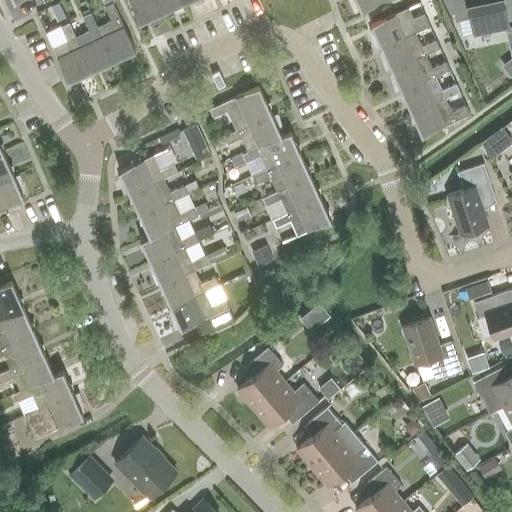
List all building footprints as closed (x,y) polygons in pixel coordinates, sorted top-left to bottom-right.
[(128,0),(139,21),(161,11),(155,0),(128,0)] [(155,0),(161,11),(183,1),(182,0),(155,0)] [(356,0),(361,9),(381,0),(356,0)] [(492,0),(489,1),(488,0),(450,0),(455,20),(470,17),(473,33),(508,25),(502,0),(492,0)] [(110,19),(96,26),(112,59),(134,49),(111,2),(104,5),(110,19)] [(374,47),(381,46),(415,31),(429,24),(426,17),(424,12),(413,17),(408,7),(370,24),(372,28),(369,30),(374,47)] [(90,70),(112,59),(96,26),(90,12),(82,15),(88,29),(75,36),(74,36),(90,70)] [(74,36),(75,36),(68,22),(46,32),(53,46),(52,47),(68,80),(71,78),(73,81),(91,77),(89,70),(90,70),(74,36)] [(385,69),(391,68),(425,52),(425,53),(439,47),(436,39),(421,45),(415,31),(381,46),(382,50),(379,52),(385,69)] [(394,91),(401,90),(435,74),(435,75),(449,68),(446,61),(432,67),(425,53),(425,52),(391,68),(392,72),(389,73),(394,91)] [(441,89),(435,75),(435,74),(401,90),(410,111),(445,96),(459,90),(456,82),(441,89)] [(236,130),(271,114),(259,85),(209,108),(213,116),(227,109),(235,129),(236,130)] [(451,111),(445,96),(410,111),(421,134),(470,112),(466,104),(451,111)] [(236,130),(235,129),(223,135),(227,143),(241,136),(247,150),(281,135),(284,134),(277,112),(271,114),(236,130)] [(210,152),(196,122),(182,129),(196,159),(210,152)] [(284,134),(281,135),(247,150),(231,157),(235,166),(260,154),(266,168),(266,169),(300,153),(290,131),(284,134)] [(491,134),(481,142),(490,159),(501,150),(491,134)] [(0,180),(13,175),(3,153),(0,154),(0,180)] [(276,190),(310,175),(300,153),(266,169),(266,168),(252,174),(256,182),(270,176),(276,190)] [(163,177),(178,171),(174,162),(160,169),(153,154),(119,170),(129,192),(163,177)] [(484,162),(457,170),(463,188),(447,193),(460,233),(488,224),(479,197),(494,192),(484,162)] [(0,207),(23,197),(13,175),(0,180),(0,207)] [(320,197),(310,175),(276,190),(262,196),(265,205),(280,198),(286,212),(320,197)] [(129,192),(139,214),(173,199),(199,187),(196,179),(169,191),(163,177),(129,192)] [(330,220),(320,197),(286,212),(272,218),(275,226),(290,220),(296,235),(330,220)] [(173,199),(139,214),(149,236),(174,225),(209,209),(205,201),(179,213),(173,199)] [(247,206),(235,211),(239,220),(251,215),(247,206)] [(181,239),(174,225),(149,236),(140,240),(151,262),(184,246),(184,247),(199,240),(195,232),(181,239)] [(272,259),(265,243),(251,250),(258,265),(272,259)] [(205,254),(209,262),(227,254),(223,245),(205,254)] [(195,269),(209,262),(205,254),(191,260),(184,247),(184,246),(151,262),(160,284),(194,268),(195,269)] [(160,284),(170,306),(204,290),(219,284),(215,276),(201,282),(195,269),(194,268),(160,284)] [(0,320),(24,310),(11,281),(0,286),(0,320)] [(511,301),(508,289),(473,301),(479,316),(485,314),(493,338),(511,331),(511,301)] [(204,290),(170,306),(172,309),(169,310),(174,328),(180,326),(181,328),(229,306),(225,298),(211,304),(204,290)] [(321,322),(330,315),(319,302),(311,309),(321,322)] [(34,332),(24,310),(0,320),(0,346),(0,347),(34,332)] [(428,358),(435,379),(462,369),(451,339),(439,344),(428,316),(402,325),(415,363),(428,358)] [(10,369),(44,354),(34,332),(0,347),(0,346),(0,355),(3,354),(10,368),(10,369)] [(237,388),(253,407),(284,381),(275,370),(283,364),(267,346),(249,362),(257,371),(237,388)] [(53,375),(44,354),(10,369),(10,368),(0,372),(0,382),(13,376),(20,390),(53,375)] [(489,412),(503,405),(511,400),(511,373),(510,375),(504,364),(473,381),(489,412)] [(53,375),(20,390),(14,393),(18,401),(32,394),(38,408),(39,409),(72,393),(62,371),(53,375)] [(330,376),(319,385),(330,397),(340,388),(330,376)] [(284,381),(253,407),(268,426),(288,409),(296,419),(318,400),(303,382),(293,391),(284,381)] [(412,388),(418,401),(430,395),(424,382),(412,388)] [(78,392),(72,393),(39,409),(38,408),(24,415),(35,437),(82,416),(80,411),(83,410),(78,392)] [(511,400),(503,405),(511,421),(511,427),(505,431),(510,442),(511,441),(511,400)] [(344,420),(341,422),(327,406),(308,422),(316,431),(296,448),(312,467),(354,432),(344,420)] [(411,436),(421,428),(413,417),(403,425),(411,436)] [(1,431),(0,431),(0,452),(9,448),(1,431)] [(354,432),(312,467),(328,486),(348,469),(356,478),(377,460),(362,442),(354,432)] [(114,462),(149,497),(176,471),(142,436),(114,462)] [(466,470),(479,459),(466,443),(453,455),(466,470)] [(427,458),(437,469),(446,462),(437,450),(427,458)] [(114,479),(89,453),(68,473),(93,499),(114,479)] [(494,457),(478,467),(484,478),(501,468),(494,457)] [(450,462),(438,470),(458,500),(469,493),(450,462)] [(355,508),(358,511),(388,511),(402,500),(394,490),(401,484),(386,466),(367,481),(375,491),(355,508)] [(168,511),(215,511),(203,498),(190,511),(175,511),(172,508),(168,511)] [(411,511),(402,500),(388,511),(424,511),(418,504),(411,511)]
